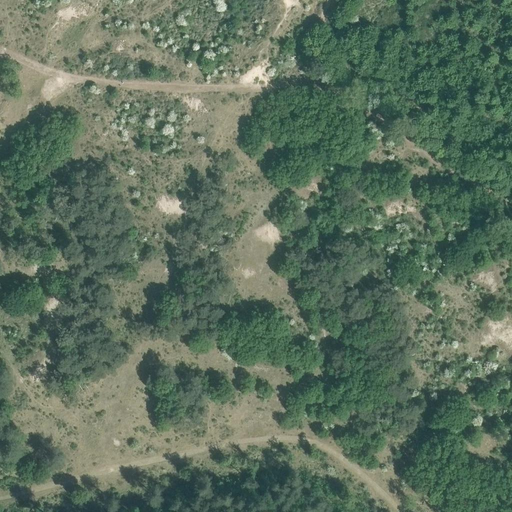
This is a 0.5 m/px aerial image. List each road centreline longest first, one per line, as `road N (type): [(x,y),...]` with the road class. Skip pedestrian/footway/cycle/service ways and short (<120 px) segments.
road 1 (track): [(0,497),(233,444),(332,450),(395,511)]
road 2 (unknown): [(328,0),(322,11),(352,65),(499,119),(511,133)]
